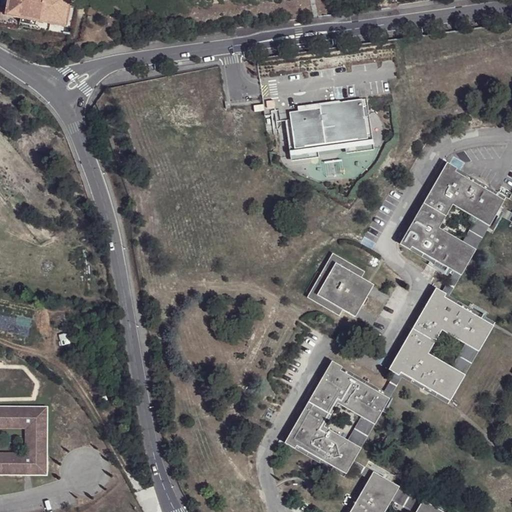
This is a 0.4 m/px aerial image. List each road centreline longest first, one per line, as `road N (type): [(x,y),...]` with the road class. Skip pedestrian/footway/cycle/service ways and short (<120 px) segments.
road 1 (residential): [(70,115),(115,240),(151,452),(172,511)]
road 2 (unclassified): [(109,63),(511,7)]
road 3 (track): [(171,511),(140,491),(77,384),(0,340)]
